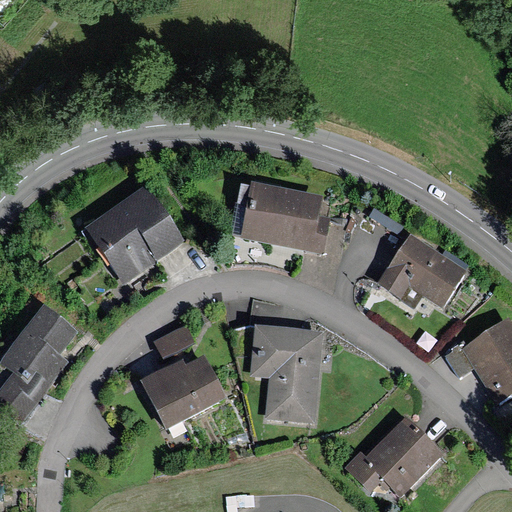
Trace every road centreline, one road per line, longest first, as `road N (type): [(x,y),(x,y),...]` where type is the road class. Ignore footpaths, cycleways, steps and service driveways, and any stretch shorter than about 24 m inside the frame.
road 1 (residential): [(511,470),(417,366),(334,304),(257,281),(202,283),(146,317),(91,366),(61,442)]
road 2 (tertiary): [(0,200),(42,163),(117,130),(230,124),(385,170),(511,252)]
